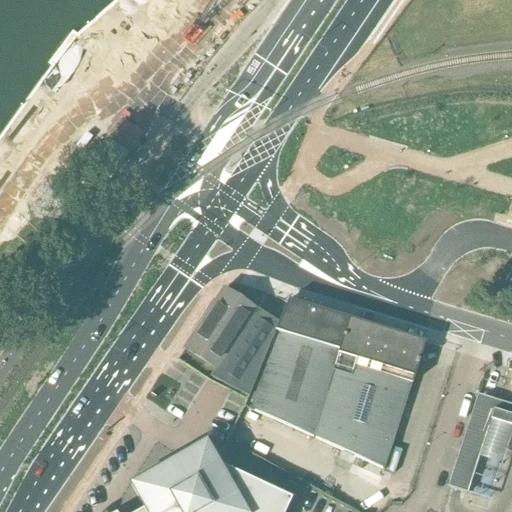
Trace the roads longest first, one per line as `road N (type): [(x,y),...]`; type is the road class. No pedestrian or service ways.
road 1 (secondary): [(29,511),(224,212)]
road 2 (secondary): [(188,190),(0,477)]
road 3 (unclassified): [(511,344),(350,288),(224,212)]
road 4 (secondary): [(224,212),(363,0)]
road 5 (secondary): [(326,0),(188,190)]
